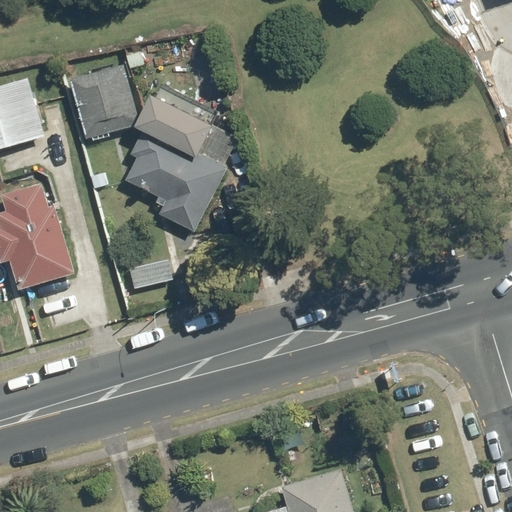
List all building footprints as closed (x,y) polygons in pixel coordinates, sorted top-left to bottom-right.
[(71,80),(70,82),(90,143),(135,129),(139,156),(127,183),(167,203),(159,217),(197,234),(238,137),(216,126),(213,119),(152,99),(140,111),(123,65),(71,80)] [(27,80),(0,88),(0,153),(46,139),(27,80)] [(2,192),(3,198),(6,212),(0,212),(0,267),(12,265),(17,291),(74,280),(60,205),(48,207),(44,184),(2,192)] [(169,260),(128,267),(133,289),(173,281),(169,260)] [(287,506),(266,511),(349,511),(337,473),(282,490),(287,506)]
